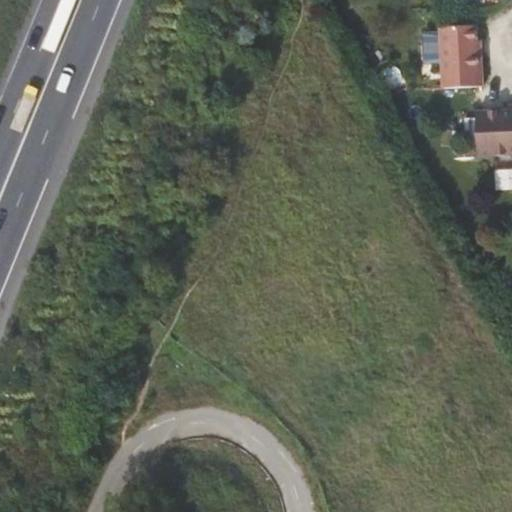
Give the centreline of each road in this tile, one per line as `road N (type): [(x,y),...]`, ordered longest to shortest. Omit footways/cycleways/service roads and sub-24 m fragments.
road 1 (motorway): [(0,251),(106,0)]
road 2 (motorway): [(0,149),(62,0)]
